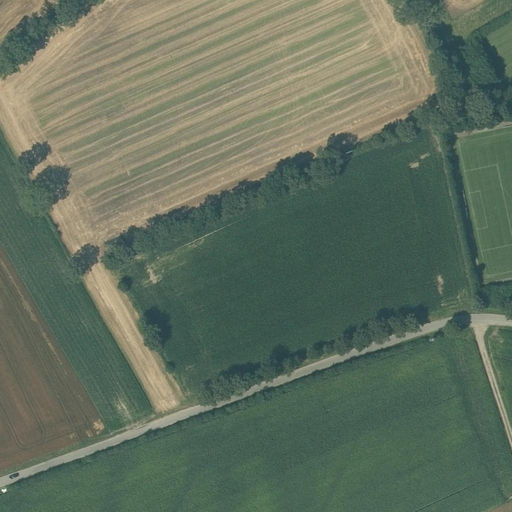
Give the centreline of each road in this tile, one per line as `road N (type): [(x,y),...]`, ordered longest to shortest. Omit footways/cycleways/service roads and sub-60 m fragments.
road 1 (unclassified): [(0,482),(422,328),(511,321)]
road 2 (track): [(475,318),(511,443)]
